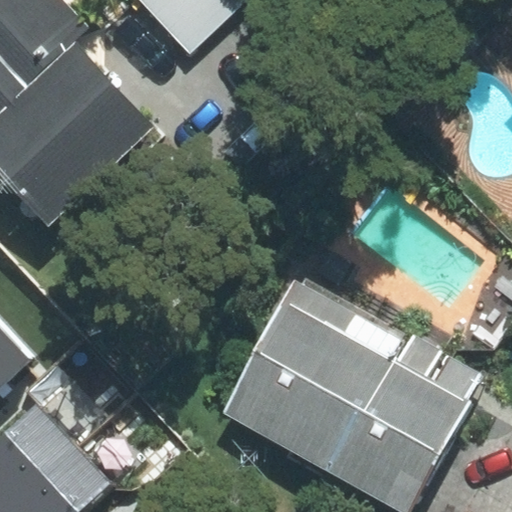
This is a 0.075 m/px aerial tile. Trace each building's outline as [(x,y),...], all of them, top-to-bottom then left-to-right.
[(0,0),(0,166),(49,219),(151,124),(75,43),(91,28),(64,0),(0,0)] [(247,0),(140,0),(190,53),(247,0)] [(293,281),(223,414),(408,511),(479,378),(293,281)] [(0,385),(31,357),(0,323),(0,385)] [(0,511),(1,511),(73,446),(37,406),(0,439),(0,511)] [(79,511),(109,484),(73,446),(1,511),(79,511)]
